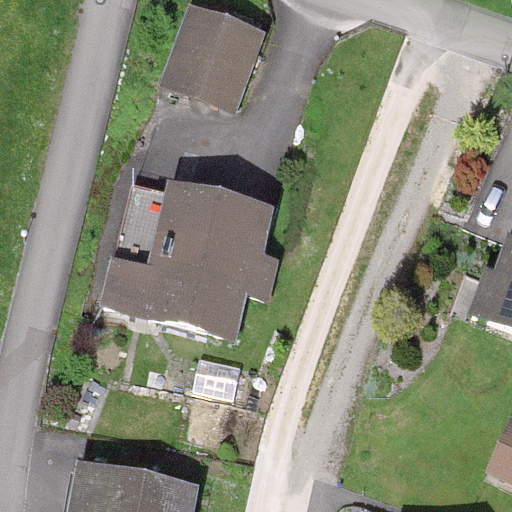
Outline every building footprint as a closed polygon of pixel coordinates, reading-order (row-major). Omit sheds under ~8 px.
[(165,93),(225,116),(250,50),(190,27),(165,93)] [(128,195),(99,315),(227,346),(238,302),(260,308),(267,278),(245,273),(256,227),(128,195)] [(511,254),(509,253),(493,290),(500,293),(485,329),(511,339),(511,254)] [(188,399),(229,408),(236,377),(195,368),(188,399)] [(511,447),(497,482),(511,489),(511,447)] [(179,511),(181,502),(81,483),(75,511),(179,511)]
